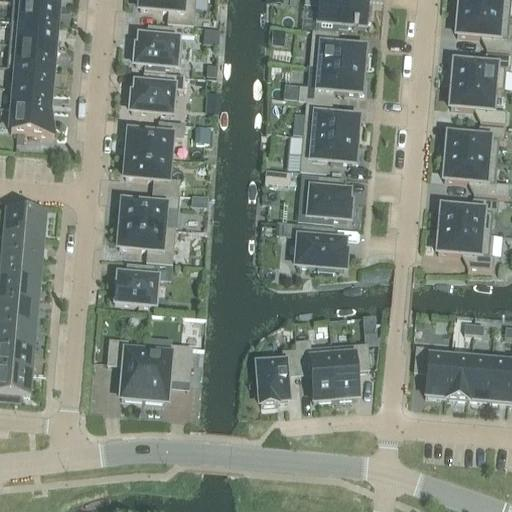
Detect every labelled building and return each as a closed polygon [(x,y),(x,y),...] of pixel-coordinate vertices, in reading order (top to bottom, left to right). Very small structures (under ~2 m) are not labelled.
[(22,0),(22,6),(57,10),(57,0),(22,0)] [(195,0),(140,0),(139,14),(168,16),(167,29),(193,31),(195,0)] [(344,0),(305,0),(305,10),(318,11),(317,28),(353,31),(352,32),(357,33),(357,31),(365,32),(365,26),(369,27),(371,11),(367,11),(367,5),(344,3),(344,0)] [(457,2),(456,17),(509,22),(511,1),(511,0),(459,0),(459,2),(457,2)] [(22,6),(20,26),(20,27),(55,30),(57,10),(22,6)] [(509,22),(456,17),(455,33),(457,33),(456,40),(487,43),(486,55),(511,57),(511,46),(511,43),(508,43),(509,22)] [(10,25),(8,49),(56,53),(57,39),(54,39),(55,30),(20,27),(20,26),(10,25)] [(138,53),(136,52),(135,69),(179,73),(182,46),(172,45),(173,33),(148,31),(146,43),(139,42),(138,53)] [(312,36),(309,72),(361,76),(361,75),(361,72),(362,72),(362,69),(361,69),(362,63),(366,63),(367,54),(336,51),(337,39),(312,36)] [(56,53),(8,49),(6,72),(16,73),(16,72),(51,75),(52,66),(54,67),(56,53)] [(453,75),(451,75),(450,90),(493,94),(493,95),(503,95),(505,74),(510,74),(511,60),(486,58),(484,70),(454,68),(453,75)] [(16,73),(14,93),(49,96),(51,75),(16,72),(16,73)] [(299,92),(298,106),(306,107),(331,109),(332,96),(363,99),(364,84),(360,83),(361,78),(361,76),(309,72),(307,93),(299,92)] [(134,100),(132,99),(130,116),(170,120),(173,94),(182,95),(183,82),(143,78),(142,90),(135,89),(134,100)] [(493,94),(450,90),(448,105),(450,105),(450,112),(481,115),(479,127),(505,130),(506,116),(491,115),(493,95),(493,94)] [(12,113),(47,116),(49,96),(14,93),(12,113)] [(306,107),(303,142),(355,146),(355,145),(357,124),(330,121),(331,109),(306,107)] [(52,140),(47,116),(12,113),(10,136),(52,140)] [(184,129),(158,127),(157,140),(129,138),(127,160),(169,164),(171,142),(182,143),(184,129)] [(447,140),(445,163),(497,167),(498,146),(503,147),(504,133),(479,131),(478,143),(447,140)] [(355,146),(303,142),(300,177),(325,179),(326,166),(357,169),(358,154),(354,153),(355,148),(355,146)] [(179,186),(167,185),(169,164),(127,160),(125,182),(153,185),(152,197),(178,200),(179,186)] [(497,167),(445,163),(443,185),(474,188),(473,200),(508,203),(509,189),(495,188),(497,167)] [(341,197),(342,185),(311,182),(310,195),(308,222),(348,225),(349,209),(347,208),(348,198),(341,197)] [(178,200),(152,197),(151,210),(122,208),(120,230),(163,234),(163,233),(165,212),(177,213),(178,200)] [(441,213),(439,235),(490,240),(492,219),(497,219),(498,205),(473,203),(472,215),(441,213)] [(43,219),(0,215),(0,240),(5,241),(41,244),(43,219)] [(299,243),(300,230),(276,228),(275,241),(298,243),(299,243)] [(172,270),(175,234),(163,233),(163,234),(120,230),(118,252),(147,255),(146,268),(172,270)] [(298,243),(296,271),(317,272),(317,276),(333,278),(333,274),(343,275),(345,258),(342,258),(343,247),(334,247),(336,233),(300,230),(299,244),(298,243)] [(490,240),(439,235),(437,258),(468,260),(467,273),(492,275),(493,261),(488,261),(490,240)] [(4,261),(39,265),(41,244),(5,241),(4,261)] [(39,265),(4,261),(1,284),(37,287),(39,265)] [(126,270),(125,282),(118,281),(117,291),(115,291),(113,308),(153,311),(156,284),(150,284),(152,272),(126,270)] [(0,306),(35,310),(37,287),(1,284),(0,300),(0,306)] [(0,329),(33,333),(35,310),(0,306),(0,329)] [(376,343),(375,322),(362,323),(365,350),(366,350),(366,351),(378,351),(379,343),(376,343)] [(99,337),(122,339),(123,329),(100,327),(99,337)] [(0,329),(0,352),(31,355),(33,333),(0,329)] [(473,330),(464,329),(463,339),(473,340),(473,330)] [(483,331),(473,330),(473,340),(482,341),(483,331)] [(127,346),(109,345),(107,370),(123,371),(121,403),(142,405),(143,406),(147,358),(126,357),(127,346)] [(309,346),(295,347),(295,355),(297,380),(310,379),(312,406),(335,404),(330,353),(309,354),(309,346)] [(168,360),(147,358),(143,406),(145,406),(145,405),(166,407),(168,386),(188,387),(191,352),(169,350),(168,360)] [(366,350),(330,353),(335,404),(357,403),(355,376),(368,375),(366,350)] [(31,355),(0,352),(0,373),(29,376),(31,355)] [(452,356),(416,352),(413,377),(426,379),(424,401),(446,403),(450,363),(451,363),(452,356)] [(297,380),(295,355),(281,356),(282,368),(257,371),(260,410),(277,409),(277,407),(287,406),(285,382),(297,380)] [(490,367),(491,367),(487,407),(507,409),(511,361),(490,359),(490,367)] [(451,363),(450,363),(446,403),(467,405),(470,365),(451,363)] [(490,367),(470,365),(467,405),(487,407),(491,367),(490,367)] [(0,398),(27,400),(29,376),(0,373),(0,398)]
